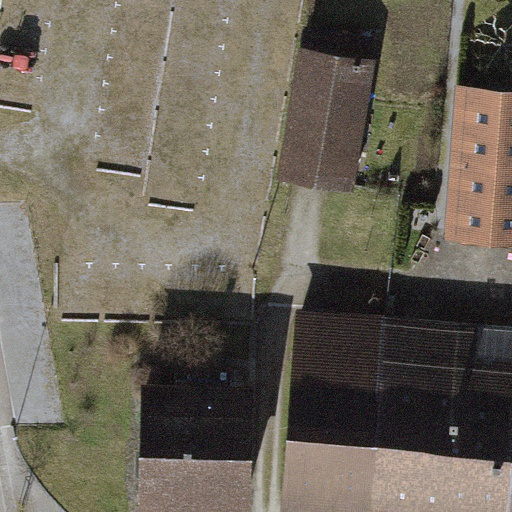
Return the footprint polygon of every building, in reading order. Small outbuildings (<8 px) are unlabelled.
[(366,180),(387,33),(313,23),(293,170),(366,180)] [(511,95),(469,91),(455,227),(511,232),(511,95)] [(379,511),(395,313),(308,306),(292,511),(379,511)] [(511,511),(511,321),(395,313),(379,511),(511,511)] [(264,492),(262,365),(154,367),(156,493),(264,492)]
